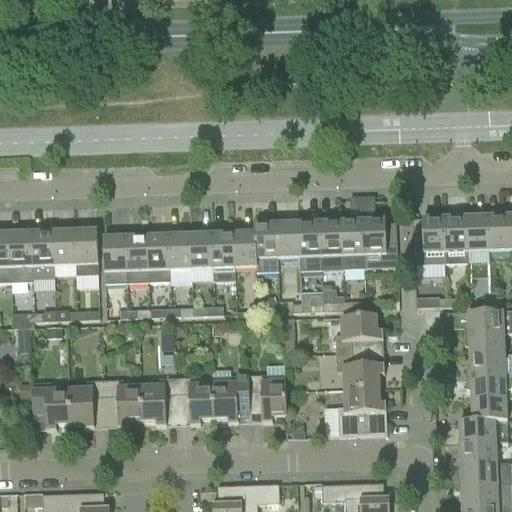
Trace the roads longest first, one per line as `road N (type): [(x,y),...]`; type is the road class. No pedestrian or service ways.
road 1 (residential): [(0,194),(460,175)]
road 2 (secondary): [(377,30),(0,43)]
road 3 (residential): [(190,467),(424,459)]
road 4 (residential): [(424,459),(409,316)]
road 5 (secondary): [(511,18),(377,30)]
road 6 (unclassified): [(460,175),(463,69),(478,46)]
road 7 (residential): [(0,474),(129,470)]
